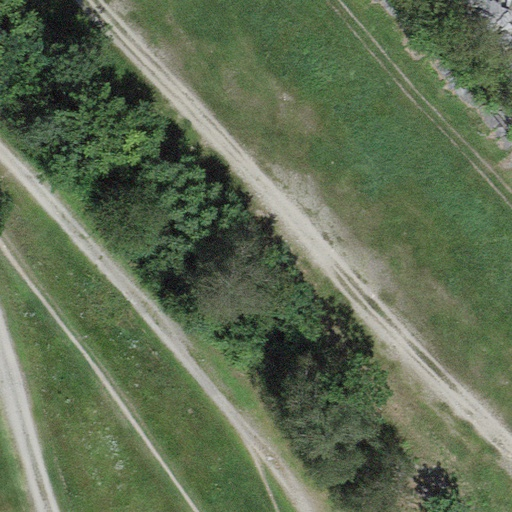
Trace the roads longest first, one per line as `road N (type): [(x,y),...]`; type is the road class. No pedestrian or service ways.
road 1 (track): [(300,511),(136,303),(0,155)]
road 2 (track): [(0,339),(53,511)]
